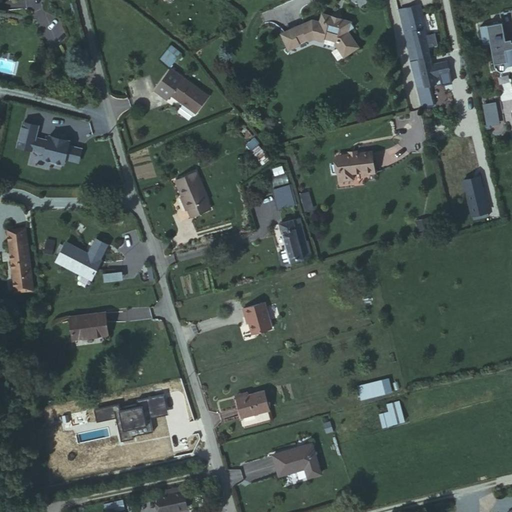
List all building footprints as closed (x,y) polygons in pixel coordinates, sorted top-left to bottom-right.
[(4,0),(0,0),(0,35),(2,34),(6,30),(9,14),(15,15),(17,16),(20,4),(4,0)] [(437,60),(447,58),(445,49),(455,47),(452,35),(443,37),(436,6),(418,10),(429,60),(437,59),(437,60)] [(9,14),(6,30),(8,28),(11,24),(12,21),(15,16),(15,15),(9,14)] [(319,26),(290,39),(297,52),(306,48),(315,44),(319,42),(331,45),(332,43),(348,46),(357,25),(346,22),(345,25),(339,23),(340,21),(328,19),(327,27),(319,26)] [(361,30),(357,25),(348,46),(350,48),(347,50),(354,59),(367,49),(355,34),(361,30)] [(511,30),(490,37),(495,55),(502,52),(509,77),(510,77),(511,78),(511,30)] [(297,52),(290,39),(288,40),(295,56),(307,51),(306,48),(297,52)] [(159,59),(170,67),(181,52),(170,44),(159,59)] [(437,60),(429,62),(436,90),(437,90),(440,102),(449,100),(446,88),(453,86),(452,79),(466,75),(464,63),(449,66),(447,58),(437,60)] [(172,91),(199,111),(212,94),(184,73),(172,64),(156,85),(168,94),(172,91)] [(449,100),(440,102),(441,109),(450,107),(449,100)] [(486,127),(499,124),(496,101),(482,104),(486,127)] [(428,129),(430,142),(450,139),(448,126),(428,129)] [(466,128),(452,131),(454,142),(468,139),(466,128)] [(80,158),(82,148),(69,145),(70,140),(50,135),(44,158),(65,163),(67,155),(80,158)] [(258,145),(252,150),(259,160),(266,156),(258,145)] [(271,152),(265,158),(277,171),(283,166),(271,152)] [(386,178),(384,157),(368,159),(360,160),(352,161),(352,165),(349,166),(351,186),(364,185),(363,179),(374,177),(374,180),(386,178)] [(187,199),(191,213),(215,211),(213,206),(216,205),(206,174),(184,180),(190,198),(187,199)] [(278,193),(283,212),(297,208),(293,190),(278,193)] [(315,197),(308,199),(313,216),(321,213),(315,197)] [(215,211),(191,213),(193,218),(198,217),(199,221),(217,216),(215,211)] [(293,254),(298,267),(317,261),(308,234),(300,237),(297,228),(284,232),(291,250),(293,254)] [(36,242),(14,244),(21,307),(43,304),(36,242)] [(80,268),(77,274),(102,288),(112,269),(87,256),(86,257),(75,251),(74,253),(69,251),(64,260),(80,268)] [(290,269),(298,267),(293,254),(287,256),(287,259),(290,269)] [(270,304),(248,310),(251,319),(253,318),(255,324),(258,336),(277,330),(270,304)] [(117,322),(82,326),(85,350),(120,346),(117,322)] [(212,360),(200,363),(203,371),(214,368),(212,360)] [(388,386),(364,392),(367,405),(391,399),(388,386)] [(241,401),(247,421),(275,414),(270,393),(241,401)] [(406,407),(393,410),(395,418),(398,430),(411,427),(406,407)] [(395,418),(385,420),(389,433),(398,430),(395,418)] [(280,459),(286,479),(311,472),(313,481),(326,478),(318,448),(280,459)] [(193,491),(168,495),(169,500),(194,496),(193,491)] [(194,496),(169,500),(171,511),(196,511),(197,511),(194,496)]
